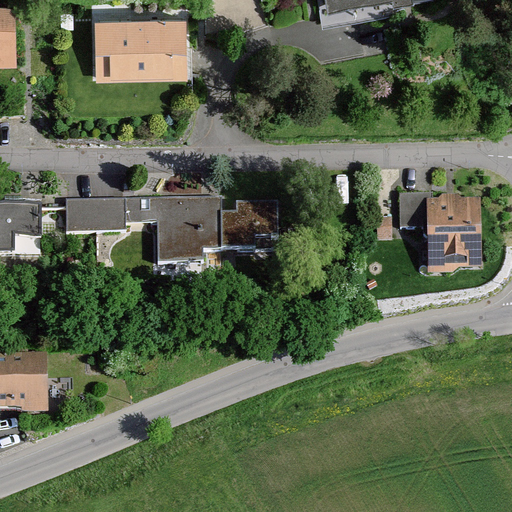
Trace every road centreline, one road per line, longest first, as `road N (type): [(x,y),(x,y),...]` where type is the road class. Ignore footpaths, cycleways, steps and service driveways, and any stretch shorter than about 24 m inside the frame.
road 1 (tertiary): [(511,319),(394,338),(260,376),(0,476)]
road 2 (residential): [(511,155),(0,158)]
